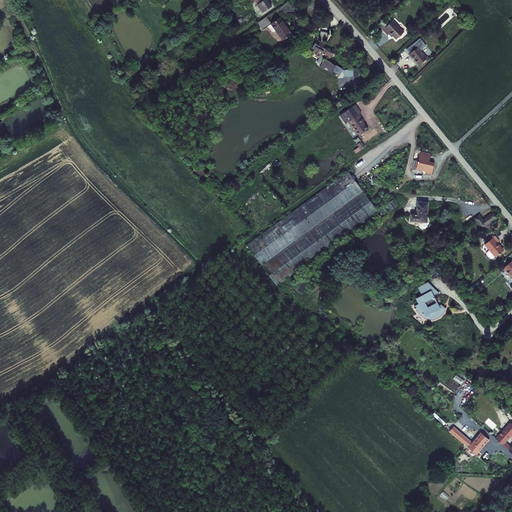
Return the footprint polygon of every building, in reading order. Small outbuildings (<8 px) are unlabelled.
[(261,13),(266,21),(274,16),(268,8),(265,10),(261,13)] [(455,12),(460,17),(464,14),(460,8),(455,12)] [(282,11),(274,16),(286,32),(294,27),(282,11)] [(383,30),(387,35),(389,34),(391,37),(393,36),(396,39),(405,31),(393,20),(392,21),(388,18),(381,25),(384,28),(383,30)] [(314,44),(312,46),(315,49),(313,50),(322,60),(323,59),(328,65),(334,60),(329,54),(327,55),(325,52),(328,49),(326,46),(327,45),(323,40),(322,42),(320,39),(322,37),(322,36),(324,34),(325,35),(329,27),(322,24),(319,30),(320,31),(319,35),(318,37),(315,33),(311,37),(312,40),(311,41),(314,44)] [(412,56),(419,65),(428,58),(421,49),(426,45),(420,38),(407,49),(410,52),(408,54),(411,57),(412,56)] [(359,135),(368,128),(359,114),(361,112),(356,104),(339,115),(345,123),(350,120),(359,135)] [(360,149),(365,146),(361,140),(356,144),(360,149)] [(416,160),(414,169),(427,172),(427,173),(432,174),(435,162),(430,161),(431,153),(420,151),(418,161),(416,160)] [(262,263),(363,190),(348,170),(247,243),(262,263)] [(277,285),(378,212),(363,190),(262,263),(277,285)] [(410,213),(410,221),(427,222),(429,201),(417,201),(416,213),(410,213)] [(473,218),(482,230),(496,219),(495,218),(498,217),(498,213),(494,212),(492,215),(491,213),(483,218),(480,213),(473,218)] [(493,259),(495,257),(504,249),(498,242),(500,241),(495,235),(484,245),(489,250),(487,252),(487,254),(491,259),(493,259)] [(511,278),(511,259),(503,267),(511,278)] [(444,312),(446,308),(441,303),(440,305),(437,301),(428,306),(425,301),(435,296),(434,295),(439,292),(428,281),(417,287),(421,294),(415,298),(418,303),(414,306),(416,309),(419,313),(422,316),(427,318),(430,319),(435,319),(439,317),(442,315),(444,312)] [(507,449),(511,452),(511,443),(510,445),(506,442),(511,435),(511,423),(510,421),(495,438),(503,445),(507,449)] [(468,447),(476,454),(489,439),(481,432),(472,442),(458,430),(454,435),(468,447)]
